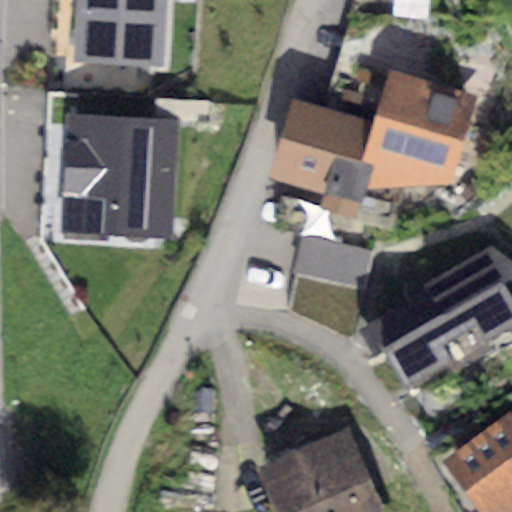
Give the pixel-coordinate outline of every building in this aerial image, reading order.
[(166,0),(77,0),(73,60),(162,66),(166,0)] [(476,96),(388,70),(373,121),(353,192),(450,184),(476,96)] [(213,102),(155,97),(153,121),(211,125),(213,102)] [(353,192),(373,121),(293,97),(269,178),(349,202),(353,192)] [(178,126),(68,120),(62,233),(172,239),(178,126)] [(375,253),(300,238),(285,311),(349,340),(375,253)] [(511,263),(494,249),(356,335),(374,364),(384,361),(405,396),(511,332),(511,304),(503,290),(511,284),(511,263)] [(511,414),(509,410),(443,459),(482,511),(507,511),(511,509),(511,414)] [(388,511),(353,429),(258,469),(276,511),(388,511)]
